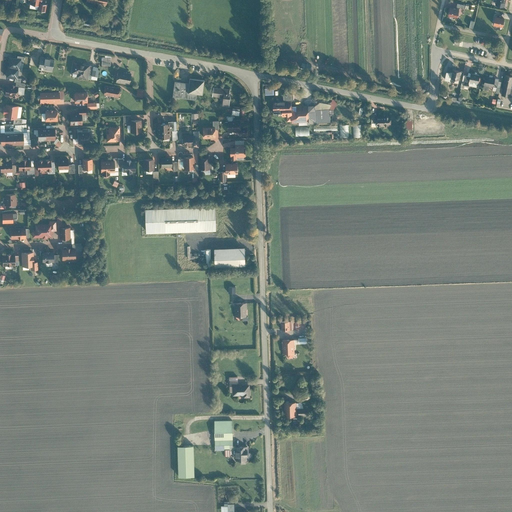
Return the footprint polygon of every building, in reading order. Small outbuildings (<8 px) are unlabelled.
[(47,5),(39,4),(39,6),(38,11),(45,12),(47,5)] [(450,8),(448,15),(458,17),(459,9),(450,8)] [(504,18),(494,16),(492,25),(503,27),(504,18)] [(21,58),(10,57),(8,67),(19,69),(20,69),(21,58)] [(54,60),(41,57),(39,69),(52,71),(54,60)] [(91,65),(74,62),(72,73),(78,74),(77,77),(88,79),(91,65)] [(458,83),(460,71),(453,69),(453,72),(448,71),(449,67),(445,66),(444,72),(446,73),(444,80),(458,83)] [(18,79),(19,69),(8,67),(7,67),(6,77),(18,79)] [(131,73),(118,71),(116,82),(129,85),(131,73)] [(480,74),(469,73),(469,76),(465,76),(463,86),(469,87),(470,81),(478,82),(480,74)] [(511,76),(505,75),(501,95),(510,96),(511,85),(511,76)] [(486,76),(483,88),(496,91),(499,79),(486,76)] [(202,93),(203,79),(188,77),(188,82),(174,80),(172,96),(195,99),(196,93),(202,93)] [(18,87),(6,86),(5,96),(17,98),(18,87)] [(116,88),(106,86),(104,94),(119,97),(121,87),(116,86),(116,88)] [(230,88),(214,86),(212,95),(223,97),(222,104),(228,105),(230,88)] [(284,88),(283,100),(291,100),(292,100),(292,90),(284,88)] [(59,92),(40,92),(40,104),(60,103),(59,92)] [(87,93),(75,93),(75,102),(87,102),(87,93)] [(274,102),(274,112),(283,112),(283,116),(292,115),(291,101),(274,102)] [(334,103),(292,105),(293,124),(331,122),(331,115),(335,113),(334,103)] [(16,118),(18,106),(5,104),(4,116),(14,117),(16,118)] [(57,110),(46,110),(46,121),(57,121),(57,110)] [(79,114),(71,114),(71,125),(82,124),(82,114),(79,114)] [(391,115),(376,115),(377,125),(391,124),(391,115)] [(241,119),(228,119),(228,130),(241,129),(241,119)] [(142,133),(142,120),(131,121),(131,122),(131,133),(142,133)] [(158,124),(158,130),(171,130),(172,130),(174,130),(174,121),(168,121),(168,123),(158,124)] [(341,137),(349,136),(349,124),(340,124),(341,137)] [(354,124),(354,136),(362,136),(362,124),(354,124)] [(215,126),(203,126),(203,137),(215,137),(215,126)] [(119,141),(119,127),(109,128),(109,134),(107,134),(107,141),(119,141)] [(296,128),(297,136),(310,135),(310,127),(296,128)] [(47,141),(46,128),(38,129),(38,141),(47,141)] [(55,128),(46,128),(47,141),(55,141),(55,128)] [(89,132),(79,133),(79,143),(90,143),(89,132)] [(13,146),(13,134),(5,134),(5,146),(13,146)] [(21,134),(13,134),(13,146),(22,146),(21,134)] [(193,134),(182,134),(182,145),(193,144),(193,139),(193,134)] [(235,146),(231,146),(231,158),(237,158),(237,156),(244,156),(244,143),(235,143),(235,146)] [(193,168),(193,156),(183,156),(183,169),(193,168)] [(171,157),(160,157),(160,166),(171,166),(171,157)] [(209,163),(209,157),(200,157),(201,169),(209,169),(209,163)] [(152,169),(152,158),(143,158),(143,170),(152,169)] [(29,159),(18,159),(19,169),(29,169),(29,159)] [(68,159),(58,159),(58,168),(68,168),(68,164),(68,159)] [(92,168),(91,159),(83,159),(83,168),(92,168)] [(113,160),(100,160),(100,171),(101,171),(102,174),(109,174),(109,171),(114,171),(113,160)] [(134,160),(122,161),(123,172),(134,171),(134,160)] [(11,161),(0,161),(0,171),(11,171),(11,165),(11,161)] [(238,162),(226,162),(226,172),(238,172),(238,162)] [(16,194),(5,195),(6,205),(16,204),(16,194)] [(146,209),(147,233),(216,230),(215,206),(146,209)] [(2,213),(2,222),(12,222),(12,213),(2,213)] [(56,229),(56,220),(49,220),(49,223),(36,224),(36,230),(32,230),(33,238),(53,237),(52,229),(56,229)] [(20,229),(11,229),(11,238),(21,238),(21,232),(27,232),(27,227),(20,227),(20,229)] [(70,227),(61,228),(61,238),(62,238),(62,243),(71,242),(70,227)] [(72,249),(62,249),(62,259),(75,258),(75,248),(81,248),(81,244),(72,244),(72,249)] [(246,265),(245,247),(215,248),(215,266),(246,265)] [(33,251),(21,252),(22,266),(32,266),(32,269),(38,269),(37,261),(34,261),(33,251)] [(53,252),(42,252),(42,262),(52,262),(52,267),(58,267),(57,254),(53,254),(53,252)] [(15,254),(3,254),(3,266),(15,265),(15,261),(18,261),(18,255),(15,255),(15,254)] [(246,303),(235,303),(235,316),(246,316),(246,303)] [(281,322),(281,330),(304,329),(304,322),(281,322)] [(296,338),(283,339),(284,354),(286,354),(287,357),(295,356),(294,344),(296,344),(296,338)] [(238,377),(229,377),(229,394),(233,394),(233,395),(242,395),(243,397),(250,397),(250,384),(238,384),(238,377)] [(303,403),(285,403),(285,416),(309,416),(309,408),(303,408),(303,403)] [(232,420),(214,420),(215,450),(233,449),(232,420)] [(178,446),(179,477),(195,476),(194,445),(178,446)] [(246,447),(235,447),(235,460),(239,459),(239,463),(247,463),(246,447)]
